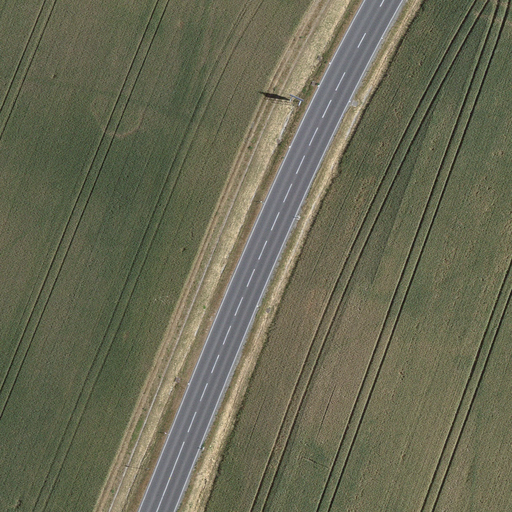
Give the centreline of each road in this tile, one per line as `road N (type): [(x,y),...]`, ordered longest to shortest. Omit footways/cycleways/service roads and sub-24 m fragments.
road 1 (secondary): [(157,511),(319,122),(384,0)]
road 2 (track): [(105,511),(264,121),(325,0)]
